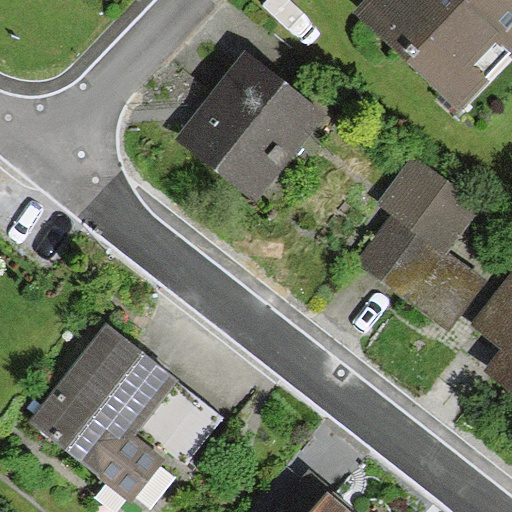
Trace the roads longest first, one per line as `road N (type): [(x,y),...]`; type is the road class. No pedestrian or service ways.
road 1 (residential): [(493,511),(39,155)]
road 2 (residential): [(39,155),(179,0)]
